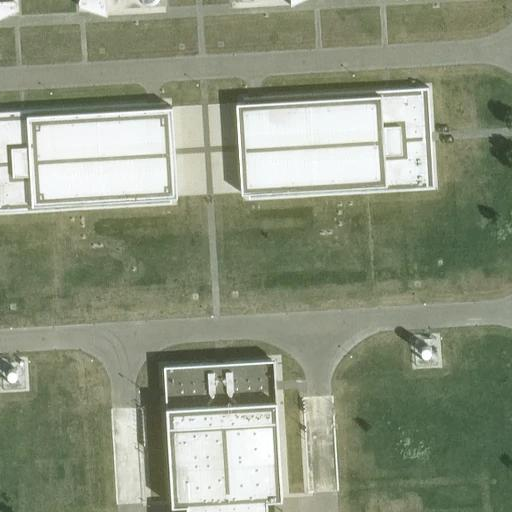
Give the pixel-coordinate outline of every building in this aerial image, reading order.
[(0,0),(0,19),(6,17),(19,16),(18,0),(0,0)] [(78,0),(79,13),(92,12),(108,17),(107,11),(166,8),(165,0),(78,0)] [(429,87),(416,88),(243,98),(244,103),(237,103),(242,194),(249,194),(249,199),(435,188),(429,87)] [(171,198),(178,198),(173,107),(166,108),(166,103),(0,112),(0,213),(172,203),(171,198)] [(275,360),(165,366),(173,506),(188,505),(188,511),(283,511),(284,511),(269,511),(268,500),(283,500),(275,360)]
